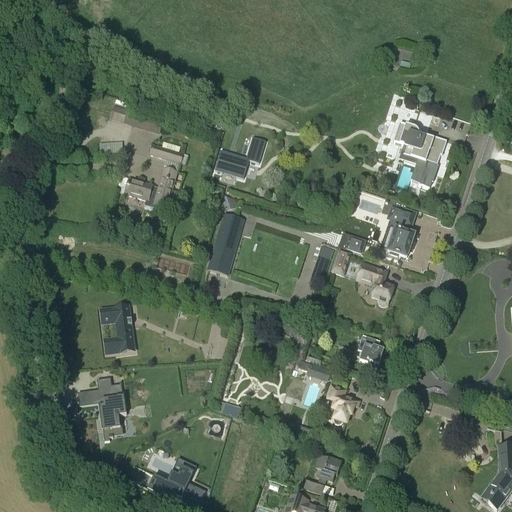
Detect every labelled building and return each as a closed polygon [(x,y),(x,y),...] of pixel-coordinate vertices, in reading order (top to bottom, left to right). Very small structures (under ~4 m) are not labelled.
[(122,125),(160,137),(164,125),(126,113),(122,125)] [(407,149),(404,157),(403,157),(425,165),(426,163),(437,167),(440,157),(441,158),(446,143),(425,136),(424,138),(412,134),(414,130),(400,125),(393,144),(407,149)] [(248,162),(219,153),(214,172),(243,181),(249,164),(258,167),(265,144),(254,141),(248,162)] [(150,157),(180,166),(183,156),(178,155),(180,149),(163,144),(162,150),(153,147),(150,157)] [(167,210),(177,175),(163,171),(157,190),(152,189),(152,187),(129,180),(126,191),(131,192),(129,198),(146,203),(144,209),(152,212),(154,206),(167,210)] [(387,253),(390,254),(389,256),(397,259),(398,257),(406,260),(414,237),(409,235),(416,215),(392,207),(387,221),(398,225),(396,231),(395,230),(387,253)] [(228,241),(234,243),(240,222),(223,217),(210,265),(207,272),(228,278),(230,270),(234,253),(232,252),(233,248),(227,247),(228,241)] [(344,251),(360,257),(364,244),(349,238),(344,251)] [(334,251),(322,247),(310,283),(323,287),(334,251)] [(330,276),(343,280),(351,255),(338,251),(330,276)] [(377,304),(387,307),(393,289),(383,285),(386,274),(362,266),(357,280),(375,286),(371,299),(378,301),(377,304)] [(126,351),(121,307),(94,309),(95,321),(108,320),(110,340),(104,341),(105,353),(126,351)] [(367,366),(365,369),(373,372),(375,366),(378,367),(383,351),(378,350),(380,344),(362,338),(357,353),(362,354),(359,363),(367,366)] [(299,363),(297,370),(307,373),(327,380),(330,372),(309,365),(305,364),(304,364),(299,363)] [(96,390),(89,391),(90,404),(100,403),(100,405),(96,405),(96,407),(102,406),(102,410),(101,410),(101,411),(102,411),(102,413),(101,413),(102,414),(103,415),(98,416),(98,417),(99,417),(99,419),(101,429),(108,428),(108,430),(109,429),(118,428),(117,425),(117,426),(115,416),(117,415),(124,415),(124,413),(122,413),(122,409),(123,409),(123,408),(122,408),(119,385),(119,382),(118,382),(118,384),(109,385),(109,378),(95,380),(96,390)] [(329,420),(333,421),(333,422),(333,423),(333,424),(334,425),(334,426),(335,426),(336,427),(337,427),(338,427),(339,427),(340,427),(341,426),(342,425),(342,424),(346,425),(349,417),(350,417),(355,403),(343,399),(344,393),(331,389),(326,402),(334,404),(329,420)] [(238,420),(241,409),(222,403),(219,414),(238,420)] [(298,427),(290,424),(288,431),(295,433),(298,427)] [(254,442),(243,479),(259,484),(270,446),(254,442)] [(490,500),(491,501),(488,506),(496,511),(510,494),(508,493),(510,490),(511,489),(511,448),(506,449),(506,452),(501,453),(502,475),(500,475),(499,476),(485,495),(490,499),(490,500)] [(303,490),(321,496),(326,483),(332,485),(334,478),(337,479),(341,465),(328,460),(328,462),(319,459),(315,471),(321,473),(317,485),(306,482),(303,490)] [(159,493),(183,505),(186,500),(197,506),(205,491),(199,488),(204,477),(193,472),(189,479),(183,476),(178,486),(166,480),(159,493)] [(325,511),(326,511),(306,505),(307,503),(290,497),(284,511),(325,511)]
